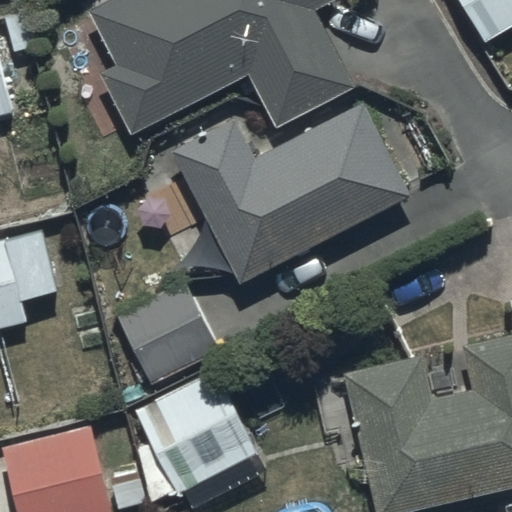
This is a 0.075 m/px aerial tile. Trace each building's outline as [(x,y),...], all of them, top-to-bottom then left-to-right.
[(113,0),(89,12),(116,67),(99,76),(127,135),(250,75),(275,127),(355,88),(318,11),(339,1),(338,0),(113,0)] [(511,0),(452,0),(482,47),(511,27),(511,0)] [(0,68),(0,116),(13,113),(0,68)] [(236,120),(171,150),(239,283),(412,195),(364,104),(256,159),(236,120)] [(44,232),(0,241),(0,329),(27,323),(22,303),(59,295),(44,232)] [(187,279),(116,316),(149,385),(221,350),(187,279)] [(416,357),(338,375),(371,511),(409,511),(511,487),(511,300),(506,302),(511,328),(511,336),(458,350),(469,395),(428,405),(416,357)] [(214,372),(136,412),(150,438),(137,445),(150,498),(182,495),(191,511),(266,472),(214,372)] [(112,511),(148,503),(139,468),(106,476),(93,426),(3,448),(18,511),(112,511)]
